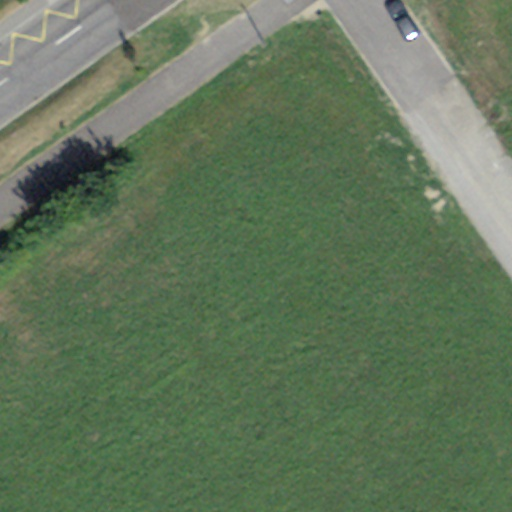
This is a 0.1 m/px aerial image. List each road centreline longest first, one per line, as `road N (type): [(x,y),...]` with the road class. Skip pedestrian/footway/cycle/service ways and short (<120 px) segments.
road 1 (unclassified): [(371,0),(511,207)]
road 2 (primary): [(0,84),(120,0)]
